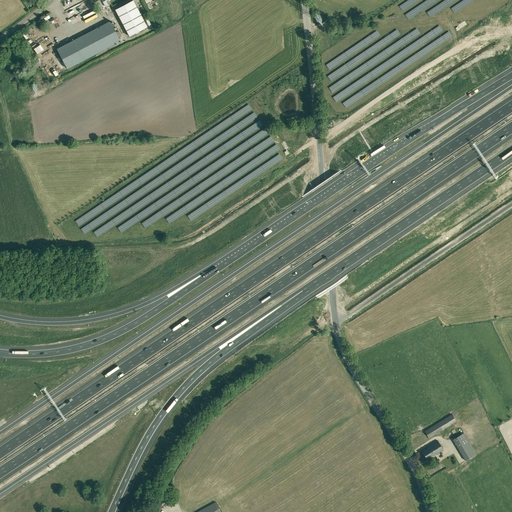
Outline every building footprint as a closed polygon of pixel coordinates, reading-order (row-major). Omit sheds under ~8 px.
[(133,0),(116,9),(131,37),(149,27),(134,0),(133,0)] [(110,21),(56,49),(67,69),(121,41),(110,21)] [(452,414),(435,424),(424,431),(429,438),(456,421),(452,414)] [(463,433),(453,439),(458,448),(468,442),(463,433)] [(432,457),(443,450),(438,441),(427,447),(427,448),(422,451),(427,459),(431,456),(432,457)] [(468,442),(458,448),(466,461),(476,456),(468,442)] [(222,511),(217,501),(197,511),(222,511)]
